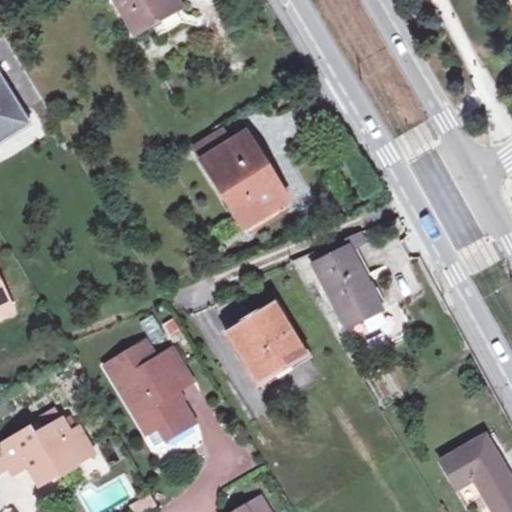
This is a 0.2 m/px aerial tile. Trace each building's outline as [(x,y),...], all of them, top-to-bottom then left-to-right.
[(160,37),(184,22),(186,15),(177,0),(115,0),(136,35),(154,24),(160,37)] [(0,129),(21,117),(0,82),(0,129)] [(247,133),(233,142),(226,129),(194,149),(245,229),(290,202),(247,133)] [(350,247),(352,251),(368,242),(363,232),(346,239),(350,247)] [(350,247),(346,239),(296,260),(309,281),(320,275),(348,328),(383,310),(352,251),(350,247)] [(0,315),(14,309),(0,281),(0,315)] [(274,306),(228,334),(259,383),(306,355),(274,306)] [(154,314),(141,320),(151,344),(165,338),(154,314)] [(160,427),(168,440),(197,423),(178,392),(195,382),(175,350),(158,360),(148,343),(108,368),(148,434),(160,427)] [(16,410),(10,401),(0,406),(0,417),(1,419),(16,410)] [(68,459),(73,467),(95,453),(80,428),(72,432),(64,418),(35,436),(32,429),(0,447),(0,451),(8,466),(14,476),(29,467),(41,486),(59,475),(54,468),(68,459)] [(443,462),(458,488),(475,478),(495,511),(511,511),(511,482),(485,436),(443,462)] [(54,468),(59,475),(73,467),(68,459),(54,468)] [(132,506),(134,511),(147,511),(159,506),(152,495),(132,506)] [(271,511),(262,497),(237,511),(271,511)]
